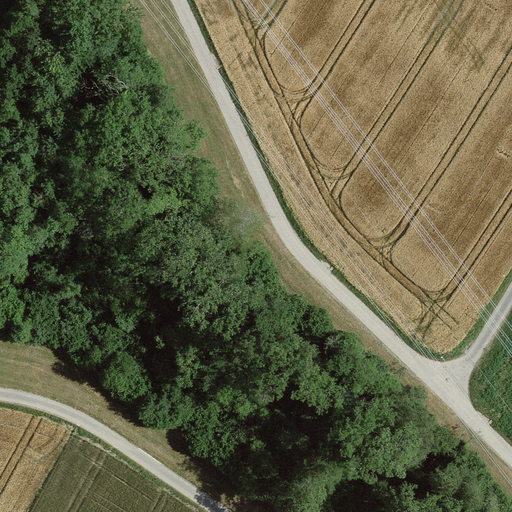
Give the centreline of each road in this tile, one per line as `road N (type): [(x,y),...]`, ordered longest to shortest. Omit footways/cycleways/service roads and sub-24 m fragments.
road 1 (track): [(446,395),(300,253),(178,0)]
road 2 (track): [(0,396),(82,417),(219,511)]
road 3 (track): [(511,289),(446,395)]
